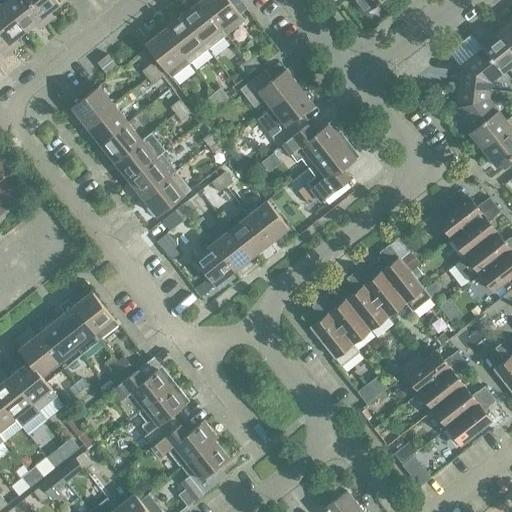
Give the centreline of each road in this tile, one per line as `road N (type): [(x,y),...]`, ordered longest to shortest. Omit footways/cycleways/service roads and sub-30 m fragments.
road 1 (residential): [(198,353),(5,103),(135,0)]
road 2 (residential): [(244,317),(430,172),(360,79)]
road 3 (residential): [(340,438),(244,317)]
road 4 (residential): [(360,79),(461,0)]
road 5 (residential): [(245,511),(340,438)]
